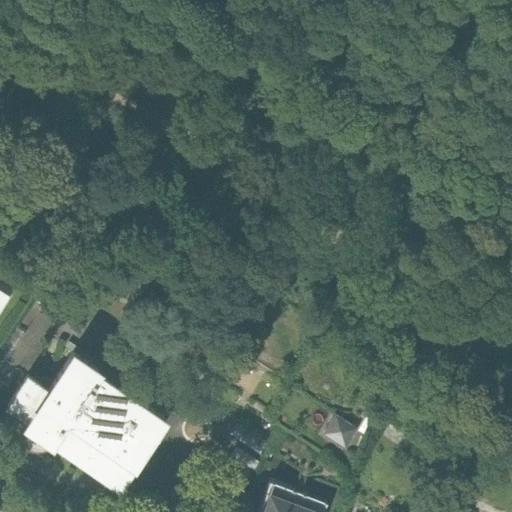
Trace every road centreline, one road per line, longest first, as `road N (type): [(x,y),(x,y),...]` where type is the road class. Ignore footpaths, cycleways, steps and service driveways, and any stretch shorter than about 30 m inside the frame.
road 1 (track): [(511,295),(419,249),(322,226),(150,108),(0,35)]
road 2 (unclassified): [(235,0),(511,173)]
road 3 (track): [(322,226),(479,382),(511,401)]
